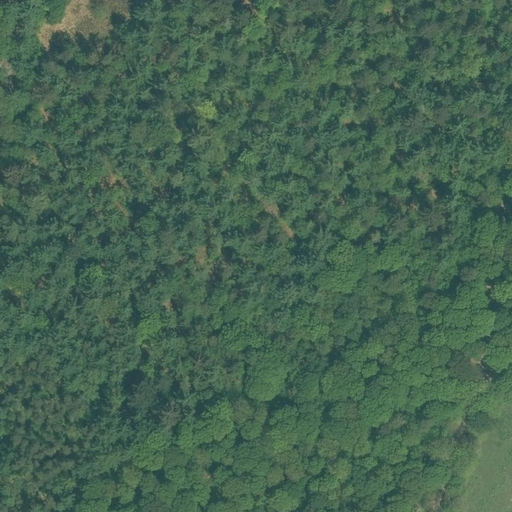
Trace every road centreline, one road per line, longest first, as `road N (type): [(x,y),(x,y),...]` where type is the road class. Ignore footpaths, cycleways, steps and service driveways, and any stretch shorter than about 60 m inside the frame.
road 1 (track): [(256,0),(0,144)]
road 2 (track): [(511,117),(477,385)]
road 3 (track): [(477,385),(433,511)]
road 4 (track): [(0,124),(21,0)]
